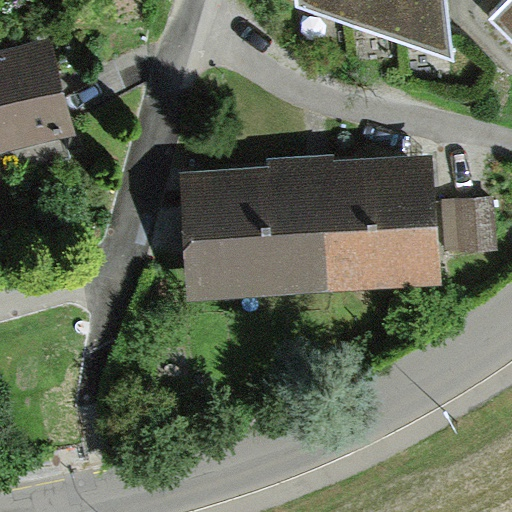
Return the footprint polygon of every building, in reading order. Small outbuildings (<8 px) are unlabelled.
[(447,0),(296,0),(297,7),(454,61),(447,0)] [(511,1),(492,21),(511,40),(511,1)] [(0,153),(76,133),(50,39),(0,52),(0,153)] [(440,283),(432,156),(333,162),(333,154),(266,159),(266,168),(176,174),(184,300),(440,283)] [(498,247),(494,196),(444,200),(448,251),(498,247)]
